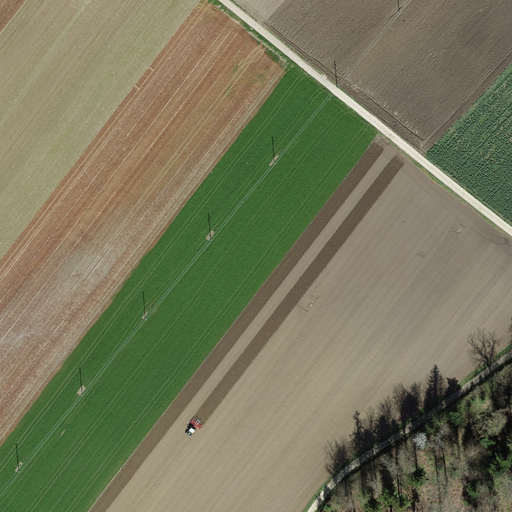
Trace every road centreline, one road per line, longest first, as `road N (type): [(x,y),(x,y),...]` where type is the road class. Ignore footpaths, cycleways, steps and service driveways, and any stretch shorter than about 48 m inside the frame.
road 1 (track): [(221,0),(511,246)]
road 2 (track): [(317,511),(511,354)]
